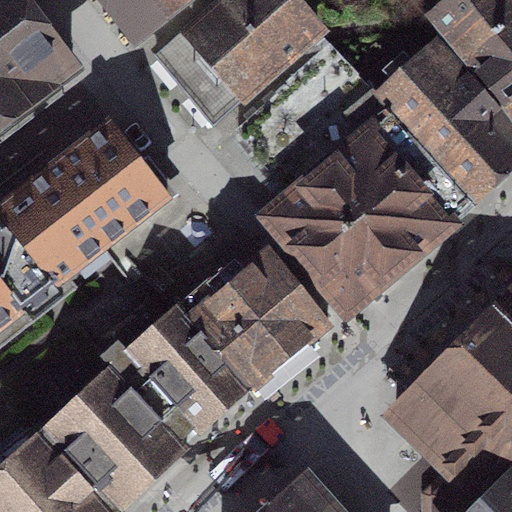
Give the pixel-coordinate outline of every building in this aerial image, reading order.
[(0,0),(0,127),(68,75),(9,0),(0,0)] [(118,0),(144,31),(182,0),(118,0)] [(218,116),(315,35),(285,0),(228,0),(165,53),(218,116)] [(445,33),(511,117),(511,0),(453,0),(432,17),(445,33)] [(511,117),(445,33),(374,94),(386,108),(429,156),(468,202),(511,164),(511,117)] [(311,261),(429,156),(386,108),(268,213),(311,261)] [(0,323),(163,195),(108,125),(0,209),(0,323)] [(429,156),(311,261),(352,307),(468,202),(429,156)] [(262,255),(190,316),(250,387),(323,327),(262,255)] [(511,511),(511,485),(499,473),(511,460),(511,297),(390,417),(476,504),(468,511),(511,511)] [(180,306),(122,357),(185,429),(195,421),(202,428),(250,387),(190,316),(180,306)] [(122,357),(44,431),(117,511),(119,511),(190,446),(181,436),(185,429),(122,357)] [(117,511),(44,431),(0,470),(0,511),(117,511)] [(329,511),(301,480),(265,511),(329,511)]
